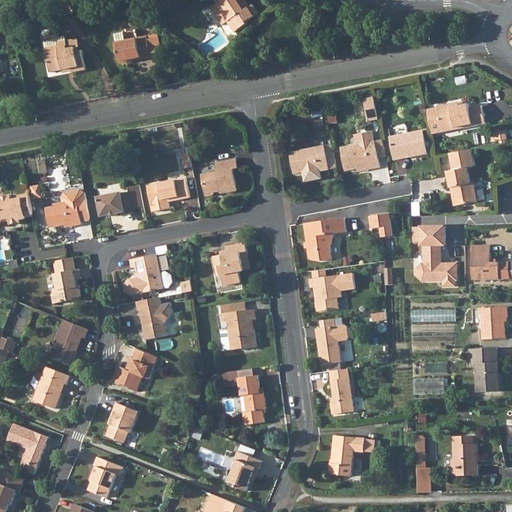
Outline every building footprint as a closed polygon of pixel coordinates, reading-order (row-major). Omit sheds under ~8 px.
[(74,10),(68,0),(58,0),(57,1),(67,17),(75,12),(74,10)] [(88,3),(86,0),(68,0),(74,10),(88,3)] [(221,0),(222,1),(211,8),(222,25),(228,22),(235,32),(248,24),(246,22),(259,13),(253,4),(250,6),(248,8),(242,0),(221,0)] [(138,39),(136,29),(114,34),(121,63),(134,61),(133,59),(141,57),(141,59),(152,56),(148,36),(138,39)] [(77,47),(77,51),(81,51),(79,38),(67,41),(69,48),(77,47)] [(44,41),(46,48),(58,46),(58,42),(57,39),(44,41)] [(58,46),(46,48),(52,72),(63,70),(72,68),(72,71),(72,72),(87,70),(83,50),(81,51),(77,51),(77,47),(69,48),(67,41),(58,42),(58,46)] [(375,97),(365,99),(369,121),(379,119),(375,97)] [(452,107),(452,104),(437,106),(438,107),(428,109),(433,134),(442,132),(441,127),(455,124),(455,127),(465,125),(465,128),(486,123),(483,105),(470,108),(469,104),(460,106),(452,107)] [(428,154),(424,130),(390,137),(394,160),(428,154)] [(357,144),(341,148),(346,171),(358,169),(371,166),(372,169),(381,167),(379,158),(376,141),(375,141),(373,131),(355,135),(357,144)] [(506,140),(508,139),(507,132),(501,133),(497,134),(496,134),(497,135),(498,141),(500,141),(506,140)] [(379,158),(386,156),(383,139),(376,141),(379,158)] [(336,158),(333,144),(290,152),(294,174),(303,172),(304,182),(322,179),(320,171),(330,170),(328,159),(336,158)] [(472,149),(450,154),(454,170),(447,171),(450,188),(451,188),(454,187),(458,206),(478,202),(474,183),(471,183),(468,167),(475,166),(472,149)] [(184,168),(193,167),(190,152),(181,154),(184,168)] [(338,168),(336,158),(328,159),(330,170),(338,168)] [(239,168),(237,159),(216,163),(218,172),(202,175),(206,196),(213,195),(213,194),(214,194),(214,193),(215,192),(220,191),(220,192),(221,192),(221,193),(222,193),(238,190),(234,169),(239,168)] [(191,197),(187,178),(148,185),(153,211),(171,208),(169,199),(172,199),(172,201),(191,197)] [(98,196),(102,216),(110,215),(111,216),(117,215),(117,213),(126,212),(125,210),(144,206),(140,185),(129,187),(130,192),(122,193),(122,192),(98,196)] [(82,220),(91,219),(86,192),(82,193),(81,189),(65,192),(62,196),(64,202),(54,204),(55,206),(46,208),(50,227),(65,224),(70,223),(71,225),(83,223),(82,220)] [(27,218),(26,215),(34,214),(30,194),(22,196),(22,198),(13,200),(13,197),(12,195),(0,197),(0,224),(2,222),(4,219),(10,217),(10,220),(11,224),(21,222),(21,219),(27,218)] [(382,237),(393,236),(390,214),(371,216),(372,228),(381,227),(382,237)] [(335,233),(347,232),(346,218),(305,223),(308,242),(308,248),(310,259),(323,261),(333,260),(331,247),(335,233)] [(446,224),(421,225),(422,240),(422,244),(424,244),(424,262),(422,262),(417,267),(417,274),(422,279),(444,279),(444,285),(456,285),(456,279),(458,279),(457,262),(442,262),(441,244),(446,244),(446,224)] [(421,225),(413,225),(413,240),(422,240),(421,225)] [(243,257),(249,256),(246,243),(227,247),(228,250),(229,255),(224,256),(224,255),(222,255),(214,256),(217,268),(220,267),(222,276),(224,285),(242,282),(240,271),(245,270),(243,257)] [(491,244),(473,245),(473,253),(491,253),(491,244)] [(498,279),(511,278),(511,251),(511,252),(511,258),(511,262),(492,263),(491,253),(473,253),(473,280),(498,279)] [(161,273),(158,254),(131,259),(133,268),(137,267),(139,279),(135,280),(131,279),(126,284),(127,292),(134,295),(164,289),(164,287),(168,286),(171,283),(173,281),(172,275),(166,272),(161,273)] [(249,256),(243,257),(245,270),(251,269),(249,256)] [(57,273),(76,270),(74,257),(68,258),(55,261),(57,273)] [(393,268),(385,268),(386,284),(393,284),(393,268)] [(82,279),(80,269),(76,270),(57,273),(55,274),(58,290),(54,291),(52,294),(54,303),(73,300),(73,298),(82,296),(80,285),(78,286),(77,280),(79,279),(82,279)] [(326,270),(314,271),(315,279),(327,277),(326,270)] [(315,279),(310,279),(311,288),(315,287),(316,300),(317,300),(318,303),(317,303),(318,312),(340,309),(338,298),(343,297),(342,291),(356,289),(354,273),(327,277),(315,279)] [(183,293),(193,291),(192,281),(186,282),(186,285),(182,286),(183,293)] [(161,297),(137,302),(139,310),(141,310),(143,310),(146,323),(143,324),(147,340),(168,336),(166,323),(174,312),(172,303),(162,304),(161,297)] [(251,320),(256,320),(255,309),(248,310),(247,302),(222,305),(224,321),(229,321),(230,330),(233,349),(233,350),(257,347),(255,330),(253,330),(251,320)] [(481,306),(483,340),(506,339),(505,315),(509,315),(508,304),(481,306)] [(415,309),(414,320),(457,321),(457,311),(415,309)] [(387,312),(372,314),(373,321),(388,319),(387,312)] [(89,329),(65,320),(56,343),(57,344),(52,356),(73,364),(76,357),(75,354),(76,351),(77,351),(83,337),(86,338),(89,329)] [(349,327),(346,325),(317,329),(318,338),(319,338),(319,342),(322,365),(342,362),(340,341),(349,340),(350,338),(349,327)] [(233,349),(230,330),(221,331),(224,347),(227,350),(233,349)] [(17,343),(1,336),(0,338),(0,347),(13,352),(17,343)] [(477,364),(479,392),(500,391),(499,363),(497,363),(497,348),(472,349),(473,364),(477,364)] [(143,377),(150,379),(159,357),(138,349),(134,359),(137,360),(135,365),(130,363),(128,369),(121,367),(115,383),(121,385),(123,384),(131,387),(131,389),(137,392),(143,377)] [(66,384),(68,384),(71,376),(47,366),(34,400),(56,409),(63,393),(61,392),(64,383),(66,384)] [(253,369),(239,371),(240,378),(254,376),(253,369)] [(333,415),(355,412),(349,369),(331,371),(334,398),(336,399),(336,401),(331,401),(333,415)] [(240,385),(242,396),(245,395),(248,412),(244,413),(246,425),(265,423),(264,410),(267,410),(265,392),(262,393),(261,388),(259,375),(254,376),(240,378),(239,371),(224,373),(226,387),(240,385)] [(449,395),(450,378),(417,377),(416,394),(449,395)] [(140,412),(118,402),(114,411),(116,412),(114,416),(112,415),(109,424),(111,425),(107,436),(125,443),(130,432),(132,433),(140,412)] [(35,474),(50,437),(14,423),(8,440),(28,448),(20,468),(35,474)] [(365,451),(366,439),(335,435),(333,459),(333,460),(334,460),(333,463),(331,463),(330,474),(352,476),(355,451),(365,451)] [(475,444),(475,436),(455,436),(456,459),(456,468),(460,468),(461,476),(479,475),(477,444),(475,444)] [(418,438),(418,453),(426,453),(425,438),(418,438)] [(376,440),(366,439),(365,451),(375,452),(376,440)] [(243,444),(240,451),(253,457),(256,449),(243,444)] [(263,461),(239,451),(235,459),(238,460),(230,481),(237,484),(236,487),(247,491),(257,468),(260,469),(263,461)] [(431,468),(427,468),(426,453),(418,453),(420,493),(432,492),(431,468)] [(124,467),(98,457),(95,465),(96,466),(93,474),(94,475),(92,481),(88,490),(108,498),(117,474),(121,476),(124,467)] [(19,494),(25,478),(0,468),(0,477),(2,478),(0,482),(0,511),(6,511),(10,504),(12,505),(17,493),(19,494)] [(260,469),(257,468),(251,481),(255,482),(260,469)] [(244,511),(246,508),(220,497),(217,503),(216,511),(244,511)]
